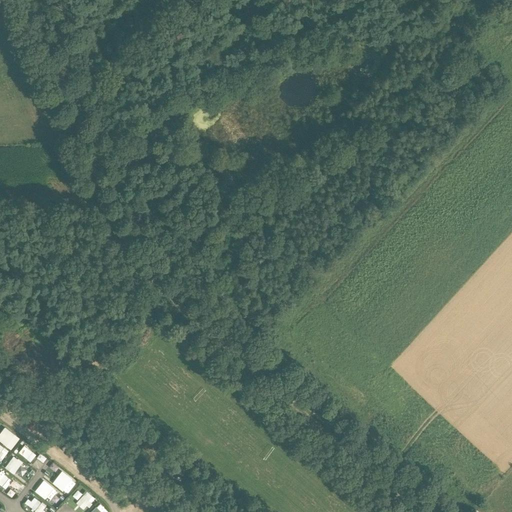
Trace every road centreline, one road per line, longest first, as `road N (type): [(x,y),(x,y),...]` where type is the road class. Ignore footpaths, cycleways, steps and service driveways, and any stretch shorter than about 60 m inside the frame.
road 1 (track): [(103,209),(143,275),(410,511)]
road 2 (track): [(87,158),(39,0)]
